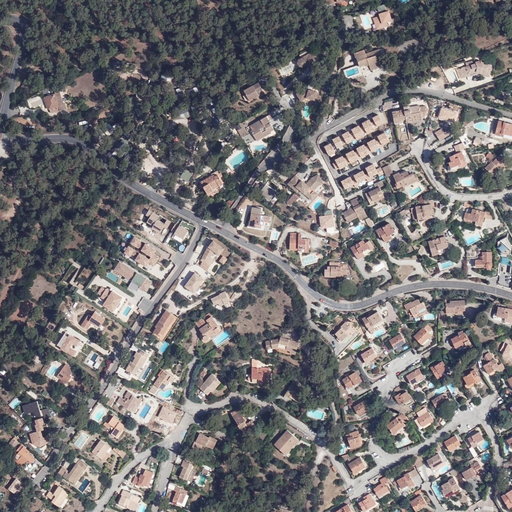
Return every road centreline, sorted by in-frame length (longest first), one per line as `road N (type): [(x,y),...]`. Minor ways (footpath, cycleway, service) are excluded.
road 1 (tertiary): [(0,21),(14,18),(24,27),(3,114),(14,138),(86,144),(118,177),(205,223)]
road 2 (unclassified): [(1,511),(40,480),(205,223)]
road 3 (residential): [(511,115),(434,92),(384,98),(264,170),(221,230)]
road 4 (tertiary): [(221,230),(278,260),(334,305),(440,283),(511,296)]
road 5 (residential): [(196,360),(185,395),(191,410),(261,399),(309,430),(351,485),(390,457)]
road 6 (residential): [(489,511),(500,454),(482,416),(469,415),(390,457)]
road 7 (residential): [(99,511),(128,466),(172,440),(156,511)]
road 8 (residential): [(390,457),(374,434),(398,366),(417,356)]
